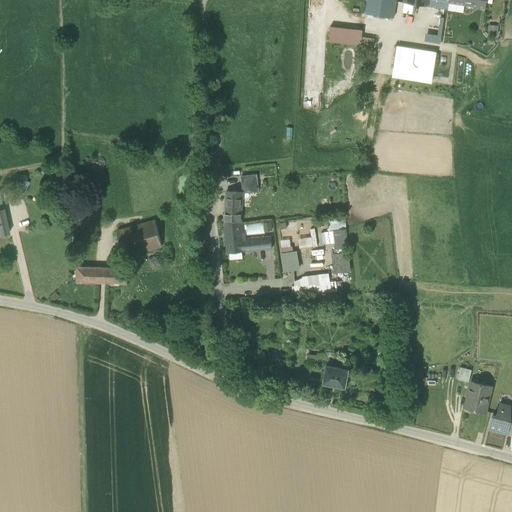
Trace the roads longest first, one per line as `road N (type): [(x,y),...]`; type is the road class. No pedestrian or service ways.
road 1 (residential): [(511,459),(294,405),(229,380)]
road 2 (residential): [(229,380),(78,313),(0,300)]
road 3 (track): [(214,193),(220,104),(198,0)]
road 4 (unclassified): [(229,380),(214,193)]
